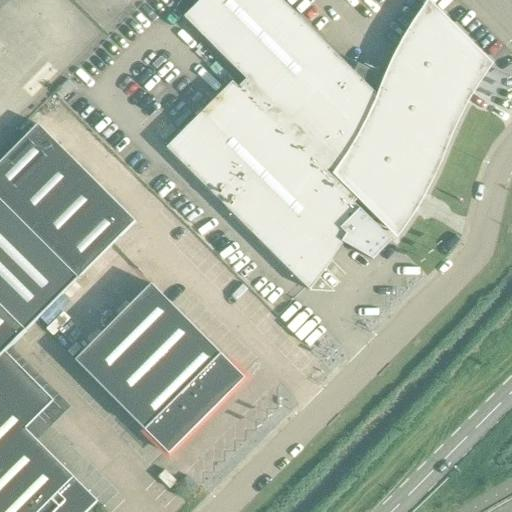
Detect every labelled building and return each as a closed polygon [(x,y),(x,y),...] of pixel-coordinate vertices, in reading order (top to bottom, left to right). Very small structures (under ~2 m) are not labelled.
[(239,89),(354,204),(361,197),(397,233),(410,215),(421,198),(430,179),(439,160),(447,139),(456,120),(465,101),(476,84),(488,66),(430,8),(417,26),(406,43),(397,62),(388,82),(380,102),(375,97),(376,95),(281,0),(202,0),(184,18),(247,81),(239,89)] [(167,149),(306,288),(310,291),(327,268),(343,244),(352,249),(373,261),(392,241),(361,211),(354,204),(239,89),(233,83),(167,149)] [(0,511),(88,511),(98,503),(37,442),(26,430),(54,402),(6,354),(12,348),(27,333),(26,332),(35,323),(136,223),(39,125),(0,164),(0,511)] [(230,363),(152,285),(76,362),(169,455),(233,392),(231,391),(245,379),(229,363),(230,363)] [(170,490),(177,483),(166,471),(159,478),(170,490)]
